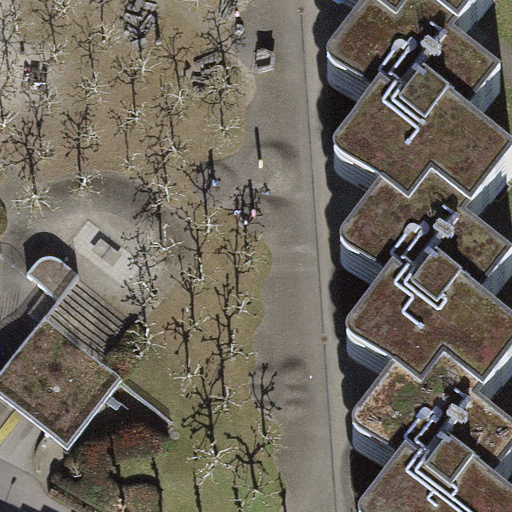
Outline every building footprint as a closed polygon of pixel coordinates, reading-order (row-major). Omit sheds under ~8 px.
[(367,0),(379,9),(372,18),(399,38),(419,12),(462,45),(496,0),(367,0)] [(399,38),(372,18),(337,62),(386,100),(343,155),(391,192),(385,200),(411,220),(431,195),(474,228),(511,178),(511,168),(469,135),(502,93),(454,55),(462,45),(419,12),(399,38)] [(411,220),(385,200),(350,246),(398,283),(356,336),(404,374),(398,382),(423,402),(444,376),(487,409),(511,377),(511,340),(481,317),(511,277),(511,272),(466,237),(474,228),(431,195),(411,220)] [(37,265),(28,277),(60,301),(78,277),(58,261),(47,253),(37,265)] [(511,445),(479,420),(487,409),(444,376),(423,402),(398,382),(362,428),(410,465),(373,511),(509,511),(493,500),(511,475),(511,445)]
